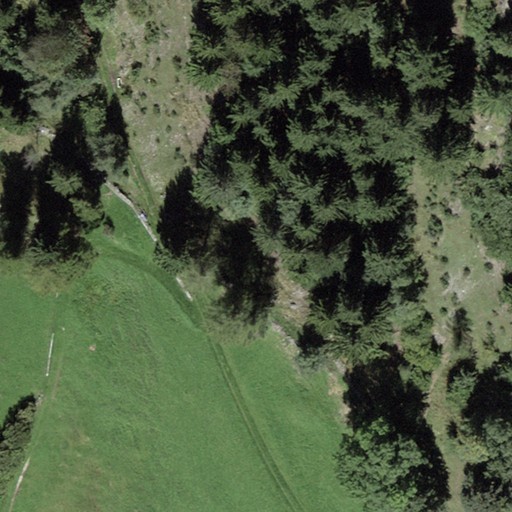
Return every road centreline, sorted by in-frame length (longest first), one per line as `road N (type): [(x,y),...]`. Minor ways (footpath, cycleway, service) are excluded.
road 1 (track): [(75,0),(163,230),(303,511)]
road 2 (track): [(9,511),(55,393),(69,263),(100,251),(137,258),(205,304)]
